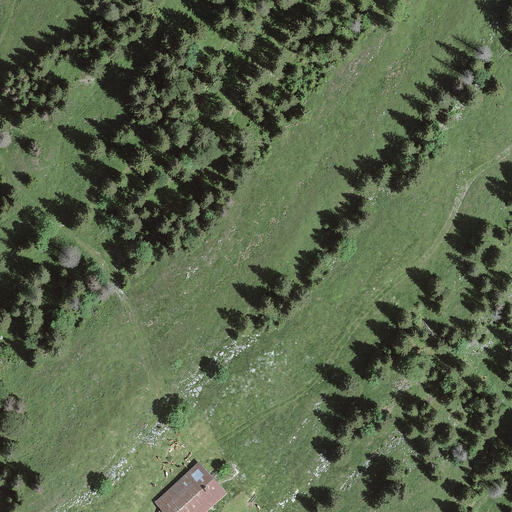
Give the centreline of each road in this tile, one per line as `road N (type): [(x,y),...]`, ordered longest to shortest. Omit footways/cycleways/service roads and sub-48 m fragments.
road 1 (track): [(138,511),(141,495),(192,453),(323,375),(371,306),(447,237),(467,183),(511,146)]
road 2 (track): [(192,453),(171,440),(133,316),(98,256),(65,227),(54,178),(67,139),(97,94),(148,54)]
